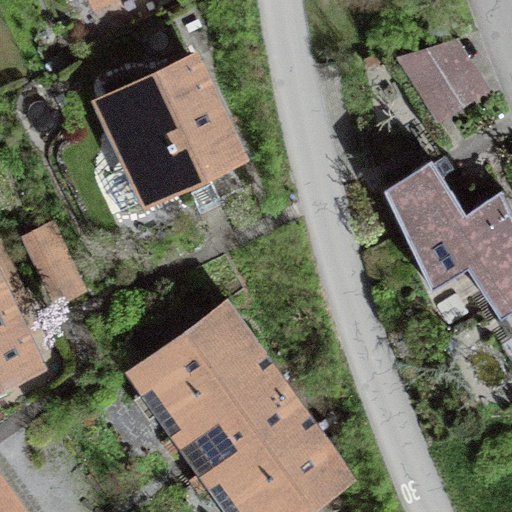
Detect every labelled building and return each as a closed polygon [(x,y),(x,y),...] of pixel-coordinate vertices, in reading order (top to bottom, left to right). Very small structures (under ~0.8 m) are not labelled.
[(438,20),(390,52),(429,110),(477,78),(438,20)] [(198,44),(98,94),(153,202),(252,153),(198,44)] [(426,152),(371,185),(429,282),(457,266),(486,315),(511,299),(511,226),(485,182),(454,200),(426,152)] [(53,229),(34,239),(44,264),(65,254),(53,229)] [(0,380),(57,353),(48,334),(0,234),(0,380)] [(79,282),(65,254),(44,264),(58,292),(79,282)] [(142,370),(203,453),(284,394),(223,310),(142,370)] [(290,511),(343,474),(284,394),(203,453),(245,511),(290,511)] [(22,511),(0,480),(0,511),(22,511)]
